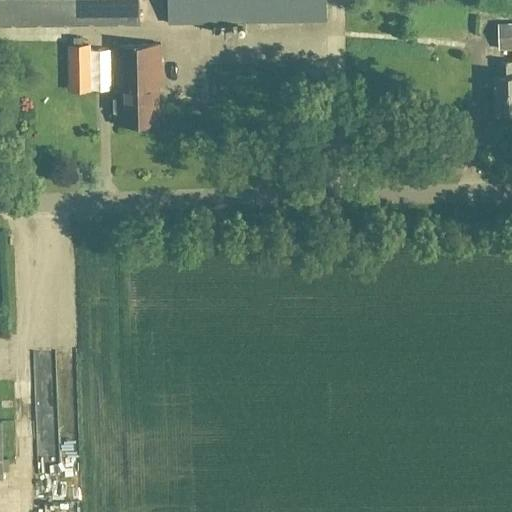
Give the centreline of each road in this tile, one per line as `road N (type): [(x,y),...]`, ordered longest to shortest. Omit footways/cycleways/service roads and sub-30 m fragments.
road 1 (tertiary): [(0,207),(511,196)]
road 2 (unknown): [(18,207),(26,511)]
